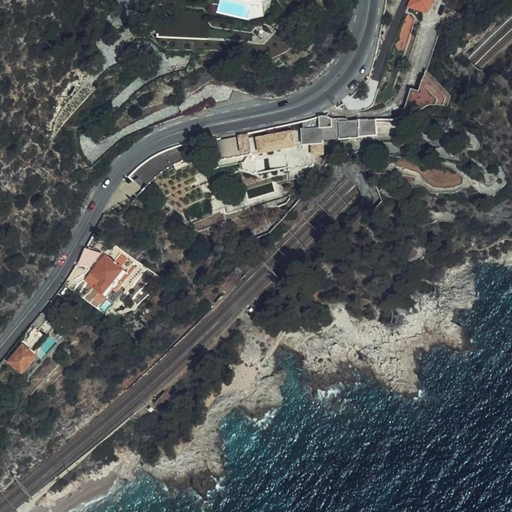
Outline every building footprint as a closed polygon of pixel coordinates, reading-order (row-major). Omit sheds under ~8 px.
[(262,0),(249,0),(248,9),(248,10),(264,7),(262,0)] [(410,0),(407,6),(423,10),(431,5),(432,0),(410,0)] [(200,30),(200,10),(168,11),(164,11),(164,31),(200,30)] [(404,117),(416,120),(431,110),(433,110),(443,112),(448,98),(425,75),(419,98),(410,95),(404,117)] [(324,155),(324,154),(323,141),(362,138),(362,137),(361,120),(348,121),(348,119),(333,119),(326,115),(326,116),(320,116),(284,126),(251,133),(248,137),(235,139),(231,137),(184,144),(193,158),(201,169),(240,163),(241,166),(250,172),(253,171),(251,160),(281,154),(283,166),(284,169),(311,168),(311,157),(323,155),(324,155)] [(382,136),(380,119),(361,120),(362,137),(382,136)] [(99,253),(86,249),(77,264),(89,267),(99,253)] [(121,252),(113,262),(118,266),(126,256),(121,252)] [(103,255),(89,275),(97,281),(93,287),(99,292),(102,294),(122,268),(118,266),(113,262),(103,255)] [(102,294),(99,292),(94,299),(101,304),(112,290),(116,293),(124,283),(120,280),(127,272),(122,268),(102,294)] [(97,281),(89,275),(85,281),(93,287),(97,281)] [(67,300),(59,293),(55,299),(47,308),(36,321),(33,326),(41,332),(67,300)] [(22,345),(8,362),(21,372),(35,355),(22,345)]
